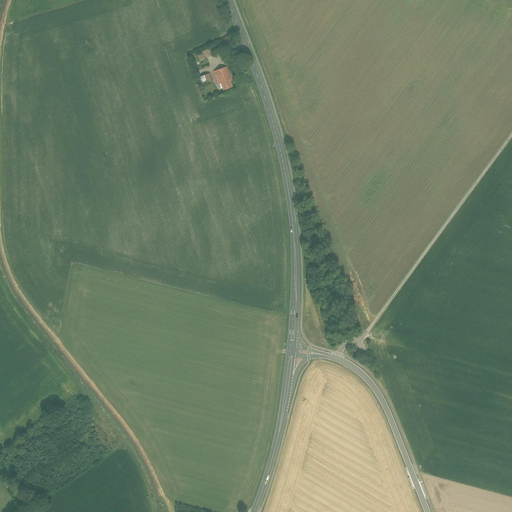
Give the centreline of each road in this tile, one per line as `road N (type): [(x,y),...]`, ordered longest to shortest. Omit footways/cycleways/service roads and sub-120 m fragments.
road 1 (tertiary): [(227,0),(288,188),(291,349)]
road 2 (unclassified): [(511,135),(363,336),(337,358)]
road 3 (tertiary): [(337,358),(363,374),(381,399),(427,511)]
road 4 (tertiary): [(285,393),(253,511)]
